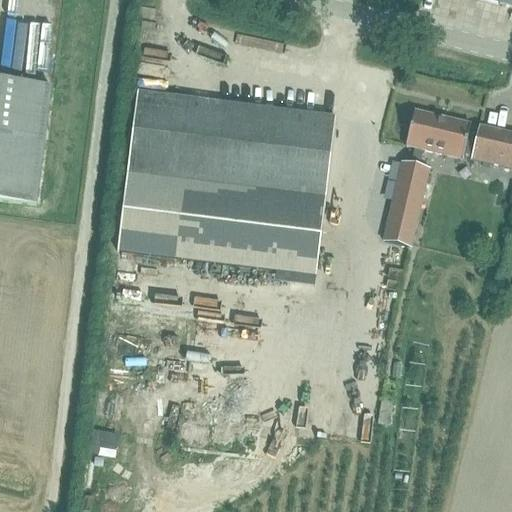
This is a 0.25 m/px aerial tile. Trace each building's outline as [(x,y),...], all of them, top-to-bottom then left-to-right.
[(511,0),(478,0),(511,8),(511,0)] [(0,81),(0,201),(37,206),(52,88),(0,81)] [(317,280),(338,121),(139,95),(118,255),(317,280)] [(411,249),(429,171),(418,169),(422,152),(462,161),(463,156),(472,158),(472,161),(511,170),(511,135),(480,128),(479,132),(470,129),(470,126),(414,113),(406,148),(415,150),(411,167),(401,165),(383,243),(411,249)] [(373,399),(382,353),(369,350),(359,396),(373,399)] [(99,371),(142,374),(142,363),(100,360),(99,371)] [(393,404),(381,403),(378,424),(389,426),(393,404)] [(94,446),(111,447),(112,425),(95,424),(94,446)]
